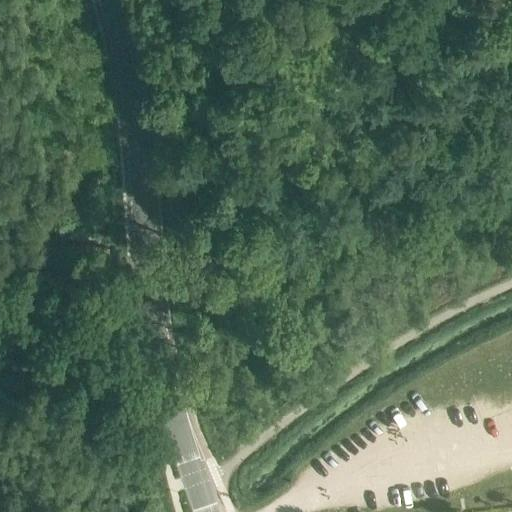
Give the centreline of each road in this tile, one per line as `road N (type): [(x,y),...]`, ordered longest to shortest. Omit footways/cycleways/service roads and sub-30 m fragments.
road 1 (secondary): [(195,483),(156,321),(135,101),(110,0)]
road 2 (unclassified): [(511,284),(391,347),(215,477),(195,483)]
road 3 (track): [(154,299),(42,211),(0,204)]
